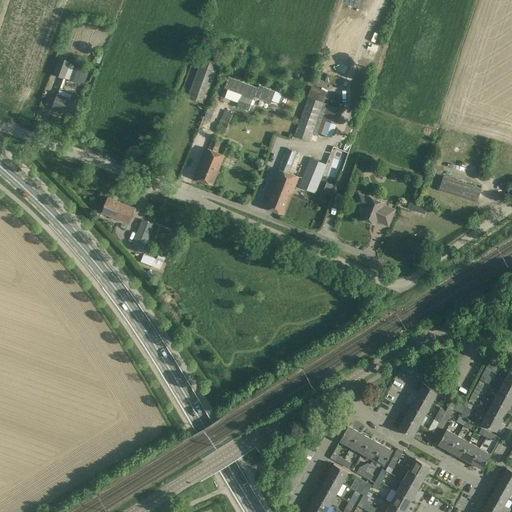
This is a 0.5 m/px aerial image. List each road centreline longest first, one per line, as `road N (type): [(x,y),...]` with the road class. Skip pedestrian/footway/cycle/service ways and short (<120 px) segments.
road 1 (unclassified): [(402,281),(0,126)]
road 2 (secondary): [(255,511),(130,309),(0,166)]
road 3 (residential): [(511,349),(475,336),(432,335),(347,381)]
road 4 (unclassified): [(402,281),(511,211)]
road 5 (residential): [(347,381),(238,446)]
road 6 (residential): [(295,506),(340,416),(357,404)]
